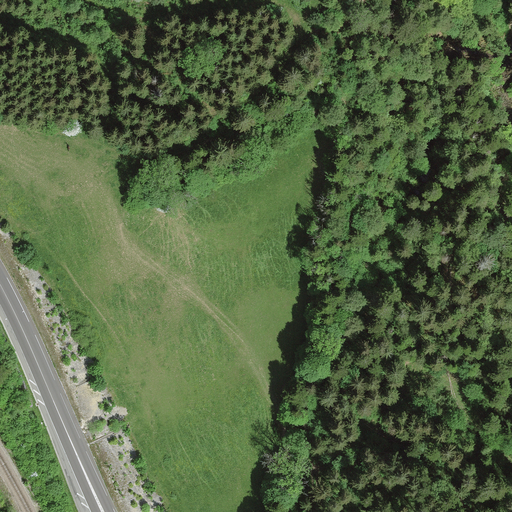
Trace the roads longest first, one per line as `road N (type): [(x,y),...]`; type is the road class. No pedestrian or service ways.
road 1 (track): [(308,511),(253,356),(206,301),(112,229),(94,174),(0,147)]
road 2 (track): [(86,0),(153,14),(259,0),(287,6),(296,31),(250,98),(190,140),(94,174)]
road 3 (primary): [(0,287),(100,511)]
road 4 (track): [(94,174),(108,79),(95,47),(0,16)]
